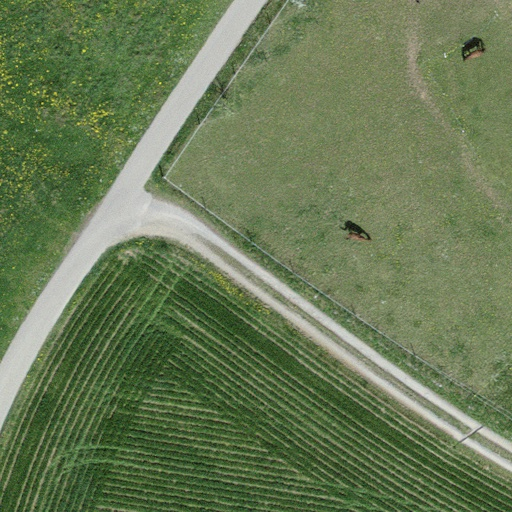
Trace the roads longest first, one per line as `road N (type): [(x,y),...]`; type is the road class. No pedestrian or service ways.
road 1 (track): [(244,0),(177,88),(0,409)]
road 2 (track): [(121,190),(511,458)]
